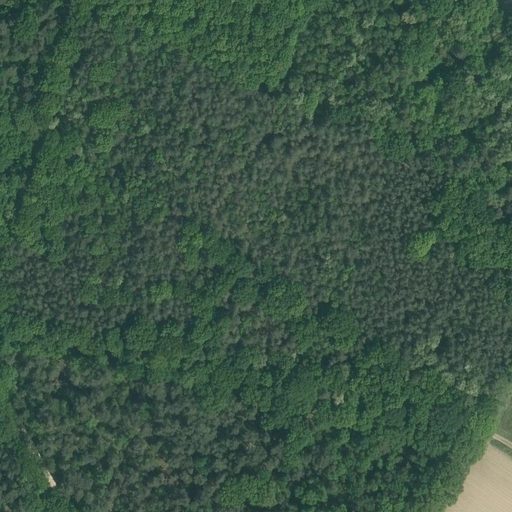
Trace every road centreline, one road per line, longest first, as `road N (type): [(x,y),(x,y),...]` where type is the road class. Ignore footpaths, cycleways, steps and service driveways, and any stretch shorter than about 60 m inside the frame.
road 1 (track): [(511,448),(458,418),(0,313)]
road 2 (track): [(0,185),(69,0)]
road 3 (track): [(64,511),(0,397)]
